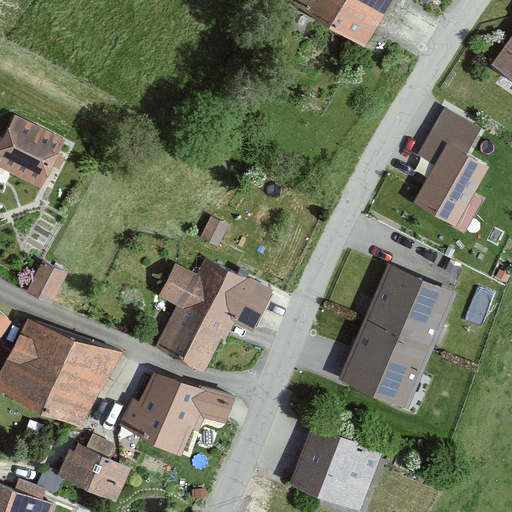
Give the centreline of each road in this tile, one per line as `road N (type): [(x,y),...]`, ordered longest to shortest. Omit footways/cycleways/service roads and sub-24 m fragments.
road 1 (unclassified): [(270,388),(371,161),(424,66),(479,0)]
road 2 (residential): [(0,276),(142,345),(270,388)]
road 3 (unclassified): [(221,511),(270,388)]
